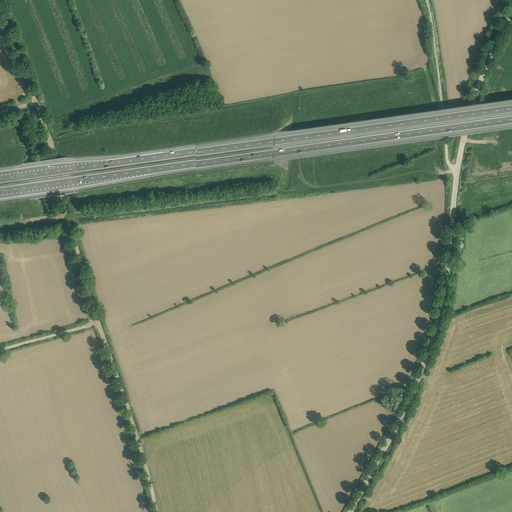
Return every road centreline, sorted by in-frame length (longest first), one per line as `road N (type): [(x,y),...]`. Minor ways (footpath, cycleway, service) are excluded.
road 1 (unclassified): [(350,511),(431,341),(465,130),(511,11)]
road 2 (motorway): [(511,107),(0,179)]
road 3 (motorway): [(0,191),(511,119)]
road 4 (track): [(97,322),(43,122),(0,8)]
road 5 (track): [(156,511),(97,322)]
